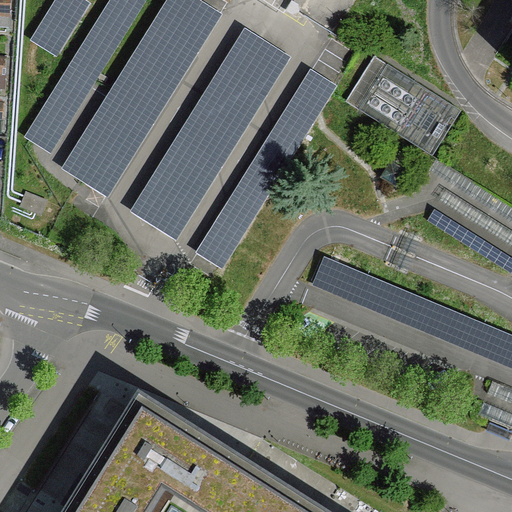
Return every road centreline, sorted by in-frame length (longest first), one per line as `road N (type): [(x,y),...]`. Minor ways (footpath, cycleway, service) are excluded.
road 1 (tertiary): [(70,301),(511,478)]
road 2 (unclassified): [(70,301),(0,401)]
